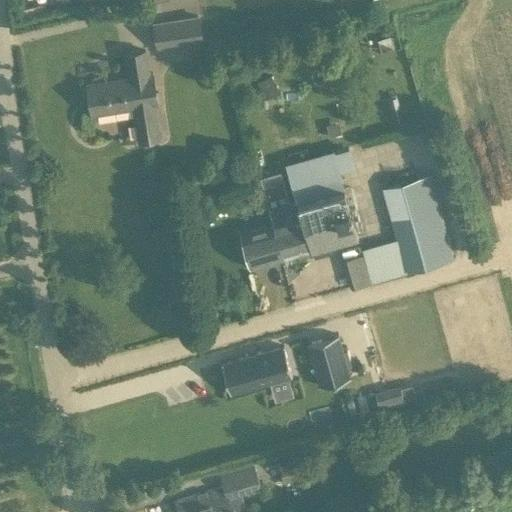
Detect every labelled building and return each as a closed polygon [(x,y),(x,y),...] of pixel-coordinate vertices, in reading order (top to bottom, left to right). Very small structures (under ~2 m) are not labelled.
[(54,0),(57,11),(87,4),(87,2),(95,0),(144,0),(145,4),(171,0),(170,0),(54,0)] [(200,16),(154,23),(158,51),(205,44),(200,16)] [(390,35),(377,39),(381,51),(394,47),(390,35)] [(157,104),(152,74),(149,74),(145,51),(125,54),(129,77),(87,84),(92,114),(133,108),(139,140),(159,137),(154,104),(157,104)] [(270,75),(258,82),(265,97),(278,90),(270,75)] [(295,200),(345,188),(335,153),(287,166),(295,200)] [(267,208),(271,223),(280,259),(311,250),(313,257),(333,251),(331,242),(358,235),(345,188),(295,200),(288,202),(280,173),(258,179),(267,208)] [(429,175),(383,188),(397,239),(406,270),(452,258),(429,175)] [(249,267),(280,259),(271,223),(239,232),(249,267)] [(397,239),(362,248),(363,253),(364,256),(371,280),(374,279),(402,271),(406,270),(405,266),(397,239)] [(338,335),(307,344),(319,387),(350,378),(338,335)] [(229,393),(291,376),(283,346),(221,364),(229,393)] [(404,403),(404,401),(401,392),(401,391),(377,397),(380,410),(404,403)] [(278,462),(282,483),(324,474),(320,453),(278,462)] [(231,511),(229,500),(262,490),(255,465),(221,474),(225,486),(193,495),(197,511),(199,511),(201,511),(231,511)] [(201,511),(199,511),(197,511),(193,495),(175,500),(178,511),(201,511)]
